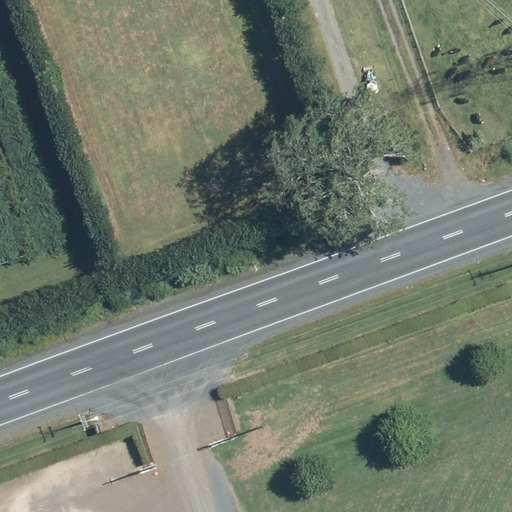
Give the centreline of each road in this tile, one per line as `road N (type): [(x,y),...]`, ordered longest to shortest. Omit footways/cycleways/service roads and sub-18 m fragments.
road 1 (tertiary): [(0,394),(511,207)]
road 2 (track): [(180,328),(221,511)]
